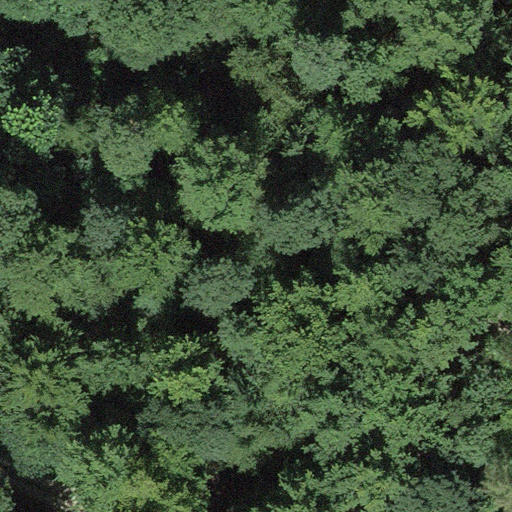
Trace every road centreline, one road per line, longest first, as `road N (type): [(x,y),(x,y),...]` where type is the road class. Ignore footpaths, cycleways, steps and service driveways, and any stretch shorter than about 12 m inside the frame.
road 1 (track): [(393,511),(478,340),(511,320)]
road 2 (track): [(0,454),(135,511)]
